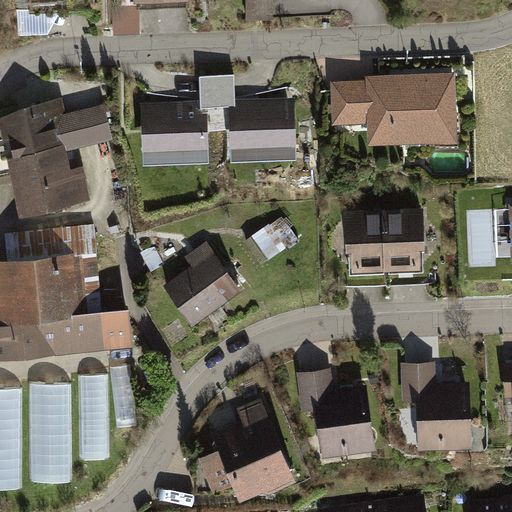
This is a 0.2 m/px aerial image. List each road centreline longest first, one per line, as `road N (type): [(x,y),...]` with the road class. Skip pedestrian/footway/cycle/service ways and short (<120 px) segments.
road 1 (residential): [(0,71),(67,52),(452,38),(511,26)]
road 2 (residential): [(119,511),(185,412),(227,365),(270,341),(315,327),(511,317)]
